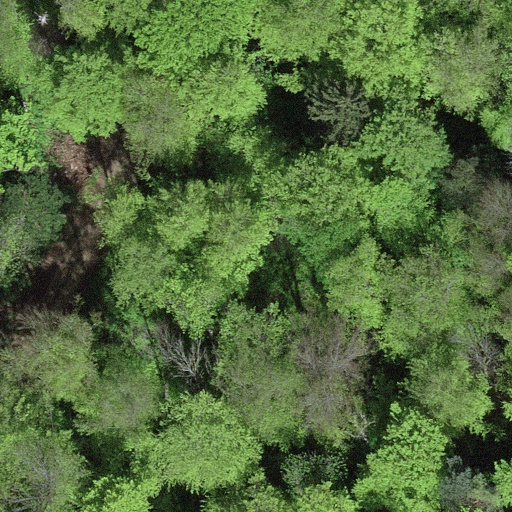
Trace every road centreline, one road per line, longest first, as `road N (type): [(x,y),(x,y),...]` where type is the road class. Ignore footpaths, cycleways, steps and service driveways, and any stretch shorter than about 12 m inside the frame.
road 1 (track): [(0,362),(47,306),(129,156)]
road 2 (track): [(188,0),(129,156)]
